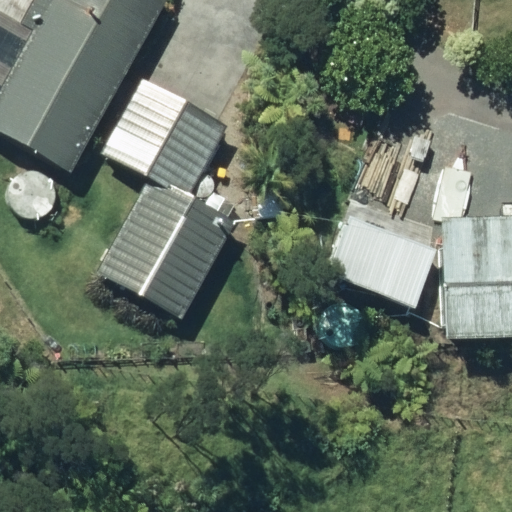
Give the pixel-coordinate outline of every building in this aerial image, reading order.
[(157,2),(49,0),(39,0),(0,71),(0,138),(62,172),(157,2)] [(143,181),(91,274),(173,320),(228,223),(179,196),(218,125),(136,78),(94,153),(143,181)] [(408,173),(374,162),(363,196),(396,207),(408,173)] [(273,183),(243,184),(245,219),(274,218),(273,183)] [(511,341),(511,225),(436,222),(431,338),(511,341)] [(429,261),(349,228),(327,280),(407,314),(429,261)]
